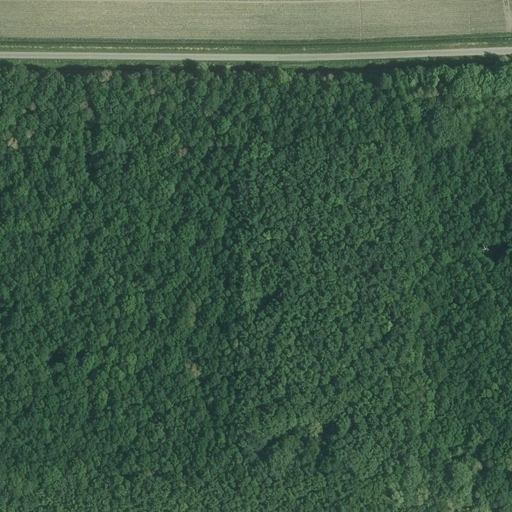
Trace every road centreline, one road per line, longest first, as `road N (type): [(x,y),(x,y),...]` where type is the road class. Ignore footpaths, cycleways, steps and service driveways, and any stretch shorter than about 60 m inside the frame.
road 1 (track): [(511,96),(418,99),(417,145),(358,148),(366,462),(215,473),(221,492),(245,495),(246,511)]
road 2 (unclassified): [(0,55),(511,51)]
